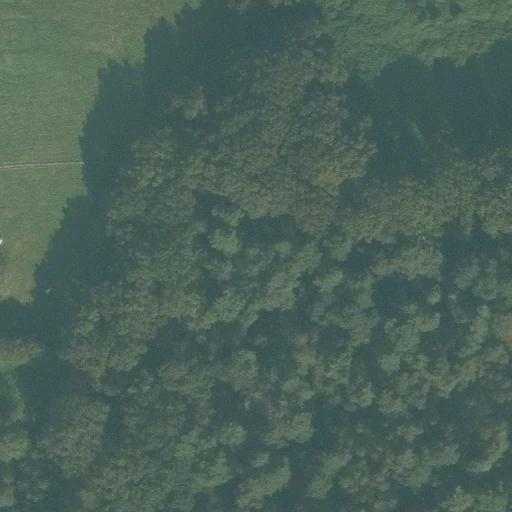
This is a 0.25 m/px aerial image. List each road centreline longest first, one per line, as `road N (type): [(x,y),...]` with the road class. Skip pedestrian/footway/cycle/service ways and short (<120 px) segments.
road 1 (track): [(272,4),(190,183),(186,373),(172,511)]
road 2 (track): [(272,4),(304,113),(331,164),(359,192),(511,177)]
road 3 (track): [(187,204),(331,164)]
